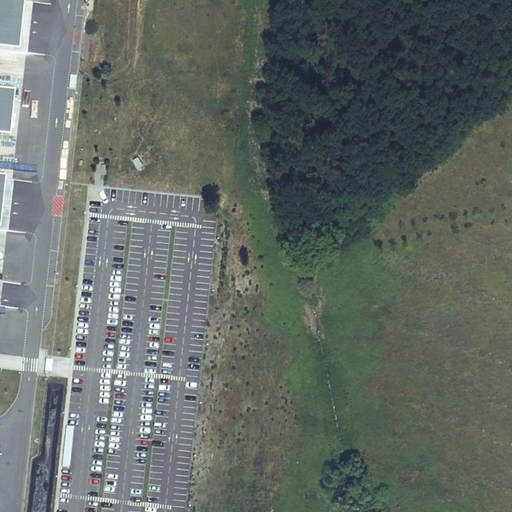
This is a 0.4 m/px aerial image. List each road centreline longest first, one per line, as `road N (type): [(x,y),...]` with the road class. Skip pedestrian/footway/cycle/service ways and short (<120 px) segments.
road 1 (unknown): [(164,511),(190,247),(178,219),(150,209)]
road 2 (unknown): [(150,209),(115,511)]
